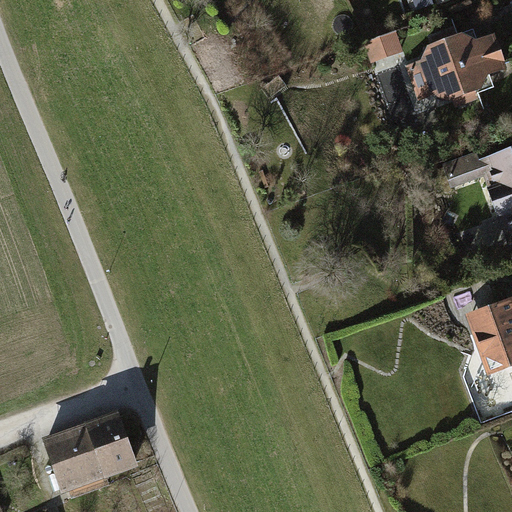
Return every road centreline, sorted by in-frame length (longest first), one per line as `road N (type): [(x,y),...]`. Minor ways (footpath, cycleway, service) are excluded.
road 1 (unclassified): [(0,42),(190,511)]
road 2 (track): [(135,382),(0,440)]
